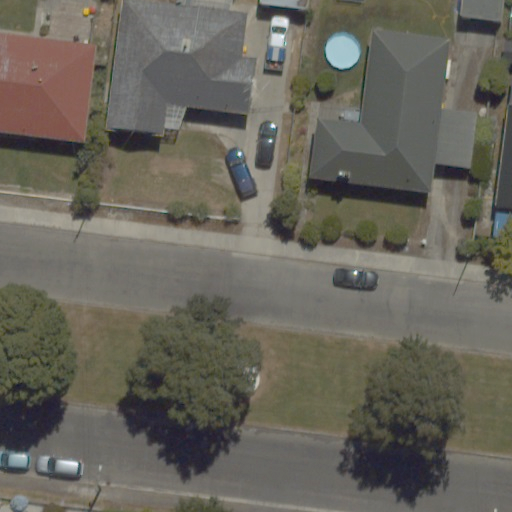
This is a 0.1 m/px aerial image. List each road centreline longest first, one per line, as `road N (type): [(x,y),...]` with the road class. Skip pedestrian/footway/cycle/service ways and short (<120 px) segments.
road 1 (residential): [(511,508),(0,436)]
road 2 (residential): [(0,257),(511,325)]
